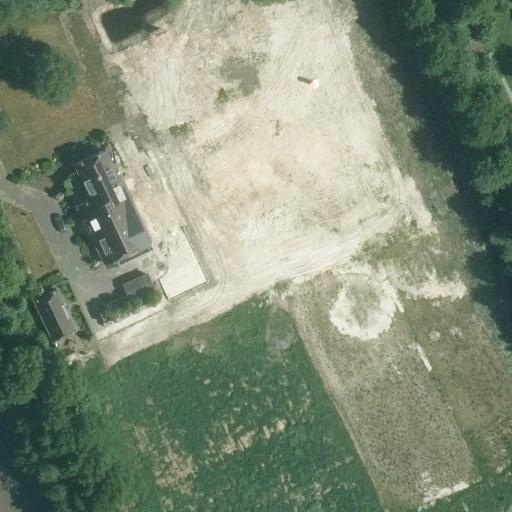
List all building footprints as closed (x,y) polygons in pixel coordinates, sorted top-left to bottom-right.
[(308,32),(302,19),(296,22),(284,0),(280,0),(267,7),(263,0),(258,0),(243,8),(260,41),(280,31),(286,43),(308,32)] [(162,87),(156,90),(163,103),(185,92),(180,81),(200,71),(183,37),(164,46),(168,55),(151,64),(162,87)] [(330,80),(318,56),(329,51),(323,39),(300,50),(306,61),(279,74),(285,88),(283,89),(289,100),(330,80)] [(352,98),(341,104),(330,80),(289,100),(294,111),(296,110),(303,124),(330,110),(336,122),(358,111),(352,98)] [(163,122),(169,135),(178,131),(187,150),(227,130),(217,110),(191,123),(186,111),(163,122)] [(369,160),(358,137),(368,131),(362,119),(339,130),(345,141),(318,155),(325,168),(322,169),(328,180),(369,160)] [(229,130),(187,150),(198,171),(189,176),(196,188),(218,177),(213,166),(238,153),(235,148),(237,147),(229,130)] [(104,264),(150,243),(123,182),(118,173),(115,174),(104,150),(74,165),(90,199),(76,206),(83,220),(81,221),(87,234),(89,233),(104,264)] [(391,178),(381,184),(369,160),(328,180),(334,192),(336,190),(342,204),(369,191),(375,202),(398,191),(391,178)] [(202,202),(209,215),(217,211),(227,230),(266,211),(256,190),(231,203),(225,191),(202,202)] [(408,240),(397,217),(408,211),(401,199),(379,210),(384,221),(357,235),(364,248),(362,249),(367,260),(408,240)] [(266,211),(227,230),(237,252),(229,256),(235,268),(258,257),(252,246),(277,233),(275,228),(276,227),(268,210),(266,211)] [(431,258),(420,264),(408,240),(367,260),(373,272),(375,270),(382,284),(409,271),(414,282),(437,271),(431,258)] [(163,283),(155,268),(130,280),(138,295),(163,283)] [(448,320),(436,297),(447,291),(441,279),(418,290),(424,301),(397,315),(403,328),(401,329),(407,340),(448,320)] [(56,291),(34,302),(52,341),(74,330),(56,291)] [(310,299),(288,309),(304,341),(325,331),(310,299)] [(268,319),(284,353),(305,343),(288,309),(268,319)] [(284,351),(268,319),(247,330),(263,361),(284,351)] [(470,338),(459,344),(448,320),(407,340),(412,352),(414,351),(421,364),(448,351),(454,362),(476,351),(470,338)] [(227,340),(243,372),(263,361),(247,330),(227,340)] [(227,340),(206,350),(222,382),(243,372),(227,340)] [(202,392),(202,393),(223,383),(206,350),(186,360),(202,392)] [(487,400),(475,377),(486,371),(480,359),(457,370),(463,381),(436,395),(443,408),(440,409),(446,420),(487,400)] [(202,392),(186,360),(165,370),(180,402),(202,392)] [(126,444),(120,447),(126,460),(149,448),(143,437),(164,427),(147,393),(128,403),(132,411),(115,420),(126,444)] [(511,423),(509,419),(499,424),(487,400),(446,420),(451,432),(454,431),(460,444),(487,431),(493,442),(511,432),(511,423)] [(153,464),(164,486),(196,470),(185,449),(153,464)] [(511,453),(492,463),(498,475),(477,485),(490,511),(505,511),(511,509),(511,506),(509,500),(511,498),(511,453)] [(164,486),(174,506),(206,490),(196,470),(164,486)] [(174,506),(176,511),(213,511),(216,511),(206,490),(174,506)] [(401,505),(404,511),(432,511),(424,494),(418,497),(417,495),(400,504),(401,505)]
